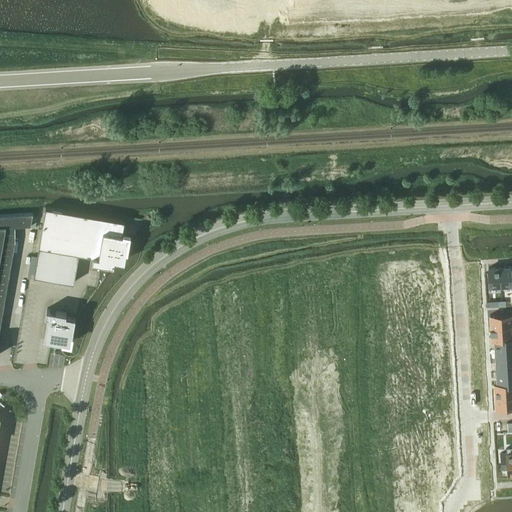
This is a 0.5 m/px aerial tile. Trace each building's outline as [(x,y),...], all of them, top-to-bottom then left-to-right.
[(42,230),(39,246),(34,275),(74,282),(79,253),(93,256),(92,261),(111,264),(114,265),(114,261),(115,260),(125,261),(127,249),(129,235),(122,233),(124,221),(93,215),(80,213),(46,207),(43,223),(42,230)] [(510,266),(499,267),(501,285),(511,285),(510,266)] [(498,267),(488,267),(489,286),(489,288),(500,288),(501,288),(501,285),(499,267),(498,267)] [(48,315),(44,338),(62,342),(65,342),(71,343),(72,334),(75,318),(75,316),(66,315),(66,312),(47,309),(46,315),(48,315)] [(502,314),(490,315),(491,327),(511,325),(511,313),(502,314)] [(511,325),(491,327),(491,338),(511,336),(511,325)] [(511,336),(494,338),(495,349),(511,348),(511,336)] [(511,348),(495,349),(496,360),(511,359),(511,348)] [(511,359),(496,360),(496,372),(511,370),(511,359)] [(511,370),(496,372),(497,383),(511,382),(511,370)] [(497,383),(494,383),(495,394),(511,393),(511,382),(497,383)] [(511,393),(495,394),(495,407),(508,406),(511,405),(511,393)] [(506,422),(495,423),(496,433),(507,432),(506,422)] [(506,452),(500,452),(501,468),(507,468),(508,473),(511,473),(511,446),(511,447),(506,447),(506,452)]
